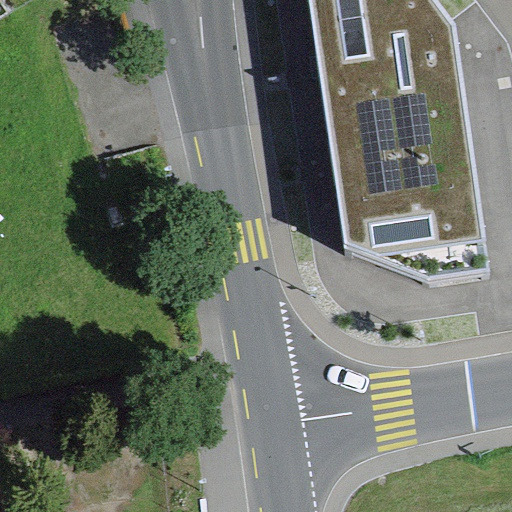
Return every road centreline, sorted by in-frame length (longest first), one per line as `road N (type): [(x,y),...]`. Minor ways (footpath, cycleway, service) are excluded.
road 1 (unclassified): [(274,424),(196,0)]
road 2 (residential): [(274,424),(511,391)]
